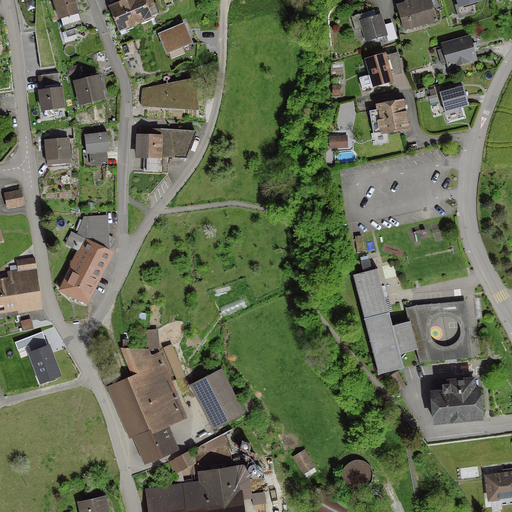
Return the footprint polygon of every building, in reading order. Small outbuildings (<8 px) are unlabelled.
[(54,0),(53,0),(58,19),(60,19),(64,32),(81,27),(72,0),(54,0)] [(130,0),(110,8),(119,29),(156,14),(152,4),(145,7),(141,0),(130,0)] [(411,28),(412,28),(436,21),(430,0),(420,0),(414,2),(413,0),(411,0),(404,2),(405,4),(397,7),(404,30),(411,28)] [(480,0),(479,0),(456,0),(458,5),(455,6),(458,16),(463,15),(463,17),(473,14),(470,3),(480,0)] [(383,27),(379,15),(360,20),(366,42),(385,36),(387,41),(393,39),(389,25),(383,27)] [(192,39),(183,20),(157,32),(166,51),(192,39)] [(475,59),(469,38),(441,46),(447,67),(475,59)] [(109,66),(104,50),(90,55),(93,63),(96,62),(99,70),(109,66)] [(385,61),(383,55),(366,60),(370,74),(361,77),(365,92),(374,90),(373,85),(390,81),(387,70),(391,69),(389,60),(385,61)] [(74,82),(67,84),(73,106),(101,98),(103,90),(101,82),(97,82),(96,77),(74,82)] [(201,82),(146,92),(145,109),(206,113),(201,82)] [(46,87),(47,90),(39,91),(42,110),(62,107),(59,88),(52,89),(51,87),(46,87)] [(440,93),(439,93),(444,111),(466,105),(467,105),(462,87),(461,87),(440,93)] [(377,110),(369,112),(373,135),(406,128),(401,100),(376,105),(377,110)] [(158,157),(159,130),(141,129),(141,137),(137,137),(137,156),(143,156),(143,164),(158,165),(158,157)] [(184,157),(194,132),(159,130),(158,157),(184,157)] [(82,153),(84,168),(102,166),(101,162),(106,161),(105,151),(108,151),(106,133),(83,135),(86,153),(82,153)] [(331,148),(348,147),(348,136),(330,137),(331,148)] [(69,165),(67,139),(45,141),(46,159),(50,159),(51,167),(69,165)] [(158,165),(143,164),(143,156),(137,156),(132,156),(132,193),(149,194),(166,174),(166,164),(178,164),(184,157),(158,157),(158,165)] [(21,204),(19,192),(5,194),(7,207),(21,204)] [(107,237),(106,216),(83,217),(75,236),(70,233),(64,244),(81,253),(63,290),(84,301),(109,252),(106,251),(112,240),(107,237)] [(363,252),(361,237),(354,238),(356,252),(363,252)] [(0,308),(3,308),(40,303),(33,258),(16,261),(17,266),(9,267),(10,272),(8,273),(8,274),(12,273),(12,277),(14,277),(15,278),(20,277),(20,272),(29,271),(29,275),(34,274),(35,279),(0,284),(0,308)] [(353,275),(365,318),(387,313),(375,269),(372,270),(370,259),(361,261),(364,272),(353,275)] [(365,318),(379,373),(401,368),(397,353),(402,352),(403,353),(415,349),(419,363),(419,362),(429,361),(414,306),(405,308),(404,308),(408,322),(395,325),(396,326),(390,327),(387,313),(365,318)] [(117,392),(147,462),(173,451),(170,443),(174,441),(171,434),(167,436),(162,425),(184,416),(158,353),(147,358),(147,348),(156,348),(155,330),(144,331),(145,349),(120,348),(131,376),(120,380),(117,373),(102,379),(105,387),(113,383),(114,385),(131,378),(134,385),(117,392)] [(49,345),(29,353),(41,383),(61,375),(49,345)] [(248,398),(236,404),(219,372),(191,386),(199,400),(204,397),(218,424),(240,413),(243,417),(255,411),(248,398)] [(397,389),(404,385),(396,372),(389,376),(397,389)] [(431,392),(434,422),(481,418),(478,388),(473,389),(472,379),(448,381),(448,382),(431,383),(432,392),(431,392)] [(314,467),(304,450),(294,457),(304,473),(314,467)] [(189,455),(186,454),(169,462),(172,472),(192,462),(189,455)] [(266,506),(264,493),(253,494),(248,464),(200,471),(202,483),(149,490),(151,511),(244,511),(243,502),(255,500),(256,507),(266,506)] [(503,474),(486,476),(488,499),(500,498),(499,494),(511,492),(511,472),(511,473),(511,469),(502,470),(503,474)] [(373,511),(324,486),(310,511),(373,511)] [(115,511),(112,498),(82,505),(83,511),(115,511)]
